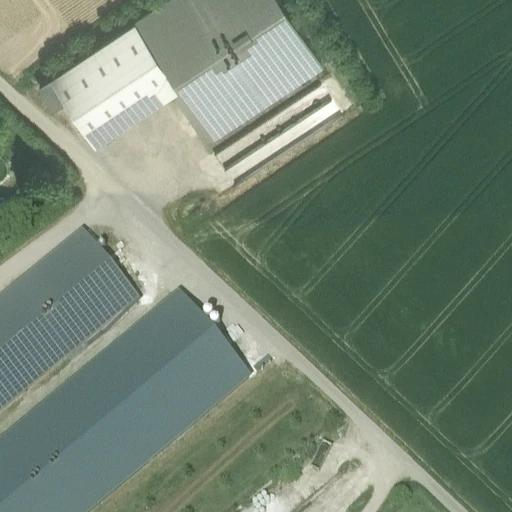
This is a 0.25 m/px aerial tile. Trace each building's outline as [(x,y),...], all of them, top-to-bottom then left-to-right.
[(280,0),(166,0),(137,20),(170,69),(178,81),(213,135),(322,63),(280,0)] [(136,19),(51,75),(85,125),(163,74),(170,69),(137,20),(136,19)] [(170,69),(163,74),(170,86),(178,81),(170,69)] [(326,82),(215,148),(234,180),(345,115),(326,82)] [(82,236),(0,304),(0,367),(24,396),(137,302),(82,236)] [(0,415),(24,396),(0,367),(0,415)] [(348,511),(349,511),(332,492),(308,511),(348,511)]
